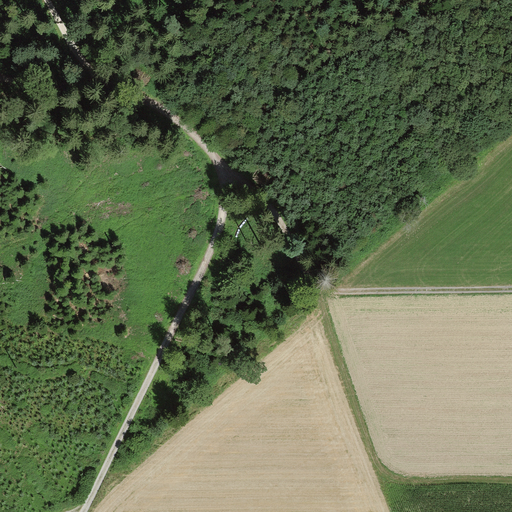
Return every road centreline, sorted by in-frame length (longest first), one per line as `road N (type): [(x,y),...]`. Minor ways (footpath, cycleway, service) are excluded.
road 1 (track): [(80,511),(210,251),(221,218),(222,169)]
road 2 (track): [(315,290),(382,472),(407,482),(511,480)]
road 3 (track): [(511,287),(315,290)]
road 4 (track): [(315,290),(274,212),(222,169)]
road 5 (track): [(222,169),(172,116),(101,80)]
